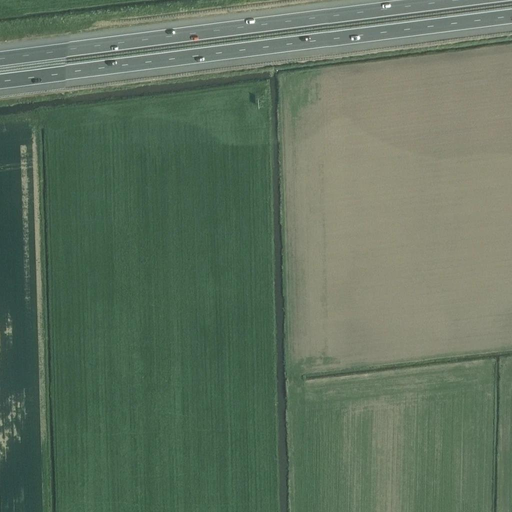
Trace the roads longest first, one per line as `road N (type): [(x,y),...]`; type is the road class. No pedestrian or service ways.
road 1 (motorway): [(0,81),(511,16)]
road 2 (motorway): [(464,0),(0,58)]
